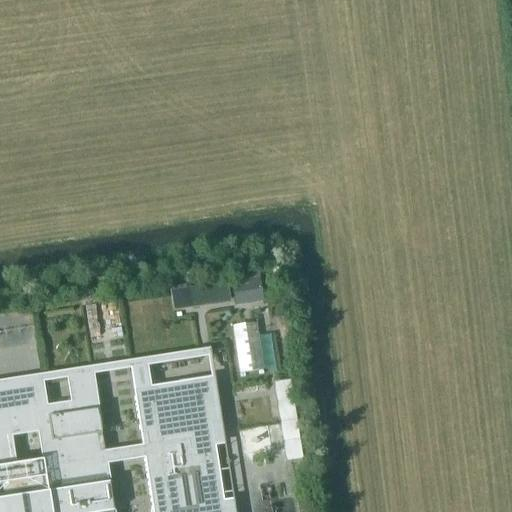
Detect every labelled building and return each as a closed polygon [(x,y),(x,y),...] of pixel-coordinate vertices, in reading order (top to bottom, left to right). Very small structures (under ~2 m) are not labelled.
[(258,278),(230,282),(234,307),(262,303),(258,278)] [(171,289),(175,310),(233,300),(229,279),(171,289)] [(259,315),(236,319),(243,366),(267,362),(259,315)] [(0,511),(117,511),(111,464),(143,459),(151,511),(235,511),(234,499),(224,501),(213,424),(219,423),(213,377),(209,377),(209,378),(132,390),(139,436),(145,435),(147,446),(107,452),(100,408),(74,412),(73,401),(39,406),(35,382),(30,383),(30,384),(0,388),(0,511)] [(289,380),(278,382),(273,383),(285,462),(291,462),(302,460),(289,380)]
